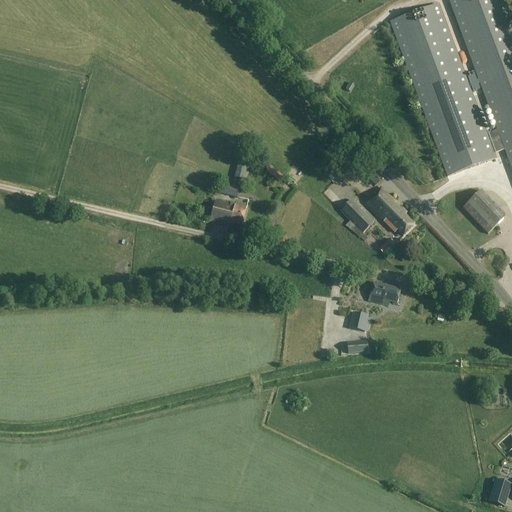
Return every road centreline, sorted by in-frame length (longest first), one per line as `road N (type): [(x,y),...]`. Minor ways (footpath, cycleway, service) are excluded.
road 1 (unclassified): [(502,296),(228,0)]
road 2 (unclassified): [(502,296),(171,226)]
road 3 (track): [(171,226),(0,186)]
